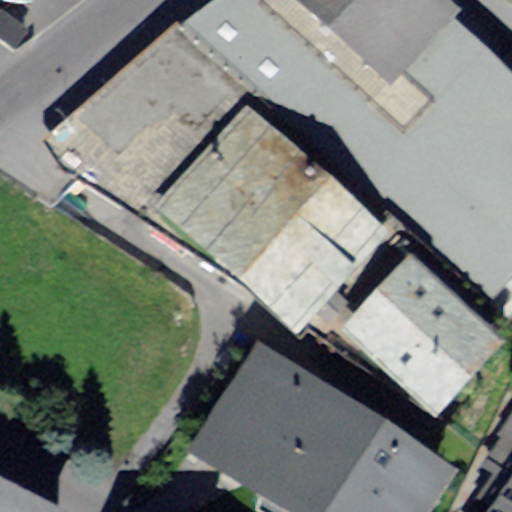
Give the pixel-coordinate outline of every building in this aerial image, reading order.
[(511,269),(511,65),(447,5),(357,100),(249,0),(222,0),(182,32),(391,247),(465,316),(499,283),(511,269)] [(447,5),(442,0),(249,0),(357,100),(447,5)] [(175,25),(36,147),(296,333),(391,247),(182,32),(175,25)] [(407,266),(334,337),(431,436),(504,364),(407,266)] [(243,345),(189,447),(283,511),(422,511),(444,477),(243,345)] [(511,511),(511,424),(454,511),(511,511)] [(52,511),(0,484),(0,511),(52,511)]
